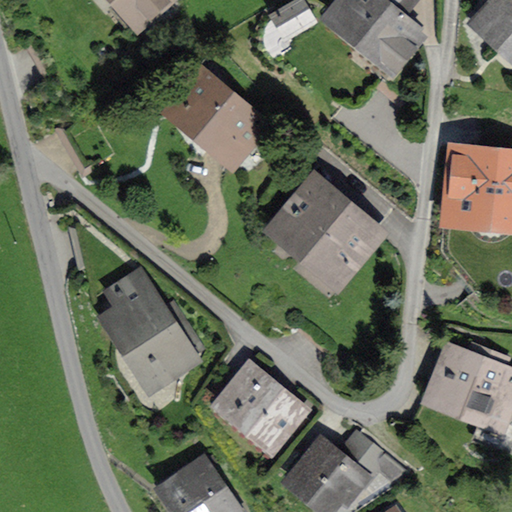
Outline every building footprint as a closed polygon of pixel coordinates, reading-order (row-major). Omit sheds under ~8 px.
[(123,0),(141,19),(162,0),(123,0)] [(284,41),(318,22),(305,0),(292,0),(268,14),(284,41)] [(392,0),(349,0),(355,4),(341,23),(395,66),(419,37),(411,30),(414,27),(403,18),(405,14),(391,3),(392,0)] [(511,0),(489,0),(490,0),(493,4),(477,21),(511,53),(511,0)] [(236,161),(268,124),(252,110),(247,116),(211,86),(215,80),(203,70),(172,108),(236,161)] [(457,153),(451,216),(479,219),(479,212),(505,215),(505,221),(511,222),(511,158),(511,159),(511,154),(511,150),(492,149),(491,157),(457,153)] [(375,232),(317,183),(278,230),(336,279),(375,232)] [(136,277),(115,291),(127,310),(113,320),(152,380),(199,349),(181,320),(170,328),(136,277)] [(451,352),(434,396),(499,422),(511,388),(511,376),(500,372),(505,361),(485,352),(482,359),(471,355),(469,359),(451,352)] [(299,411),(248,368),(221,402),(272,444),(299,411)] [(343,463),(322,446),(295,480),(327,507),(340,490),(345,495),(359,478),(364,482),(375,470),(352,451),(343,463)] [(169,489),(184,511),(235,511),(203,465),(169,489)]
